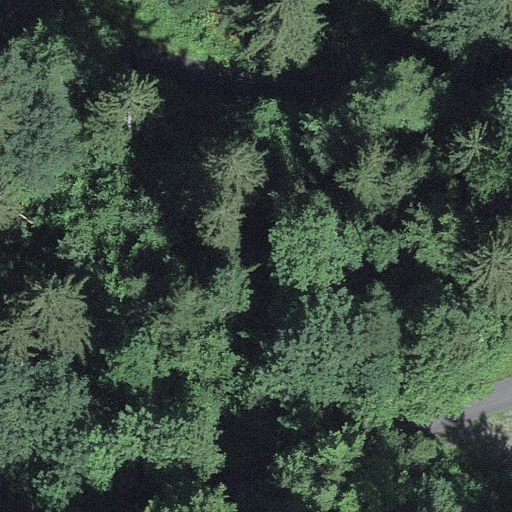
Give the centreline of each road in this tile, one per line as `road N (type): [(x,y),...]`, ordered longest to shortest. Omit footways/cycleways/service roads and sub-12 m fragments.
road 1 (unclassified): [(1,0),(122,50),(286,88),(511,77)]
road 2 (unclassified): [(511,391),(154,511)]
